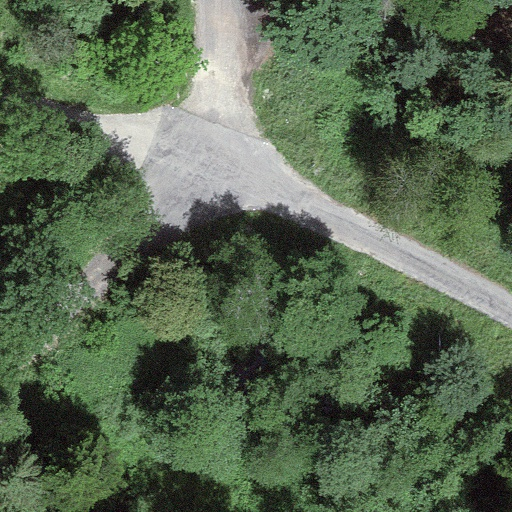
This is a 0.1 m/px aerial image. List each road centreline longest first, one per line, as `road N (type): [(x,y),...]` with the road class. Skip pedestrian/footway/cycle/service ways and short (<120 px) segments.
road 1 (track): [(511,310),(181,167)]
road 2 (track): [(0,375),(181,167)]
road 3 (track): [(181,167),(199,0)]
